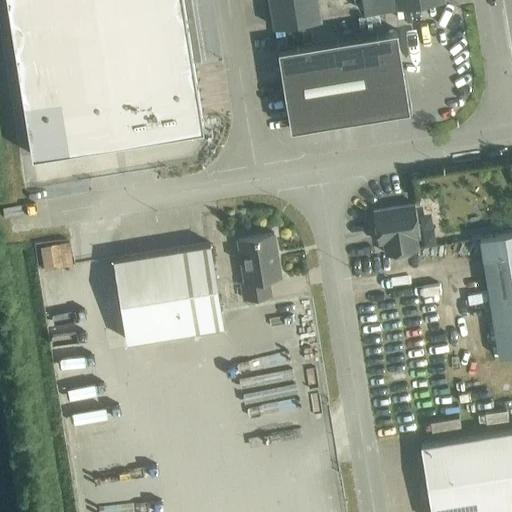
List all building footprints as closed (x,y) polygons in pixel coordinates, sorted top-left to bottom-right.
[(7,0),(33,155),(204,128),(183,0),(7,0)] [(318,0),(270,0),(275,26),(321,18),(318,0)] [(363,0),(366,11),(433,0),(363,0)] [(405,31),(420,33),(422,20),(406,19),(405,31)] [(403,70),(404,70),(397,29),(278,48),(291,128),(390,112),(390,111),(409,108),(403,70)] [(373,210),(378,242),(384,241),(386,253),(418,248),(416,236),(420,235),(415,203),(373,210)] [(511,354),(511,231),(481,237),(500,356),(511,354)] [(245,281),(241,281),(244,298),(271,294),(269,278),(281,276),(274,232),(238,238),(245,280),(245,281)] [(210,242),(114,258),(127,339),(223,324),(210,242)] [(61,314),(63,329),(89,326),(87,312),(61,314)] [(67,360),(92,355),(87,328),(62,333),(67,360)] [(289,348),(238,352),(239,363),(289,359),(289,348)] [(506,511),(511,511),(511,429),(422,444),(429,488),(421,489),(423,505),(431,504),(432,511),(502,511),(507,511),(506,511)] [(161,454),(126,460),(128,473),(163,467),(161,454)] [(94,465),(97,478),(124,473),(122,460),(94,465)]
